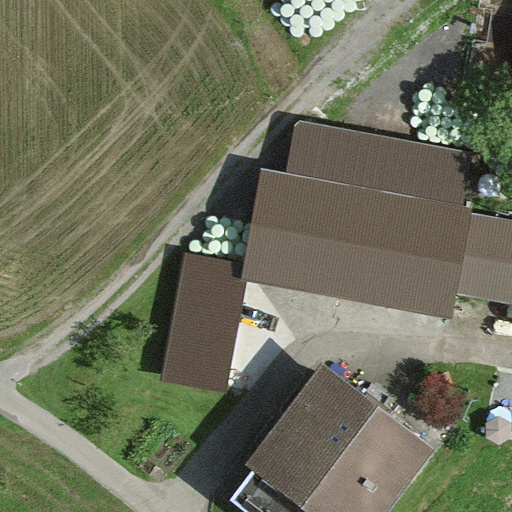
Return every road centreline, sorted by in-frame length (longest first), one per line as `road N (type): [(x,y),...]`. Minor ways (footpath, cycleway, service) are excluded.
road 1 (track): [(0,372),(51,339),(156,245),(295,94),(407,0)]
road 2 (residential): [(0,399),(165,511)]
